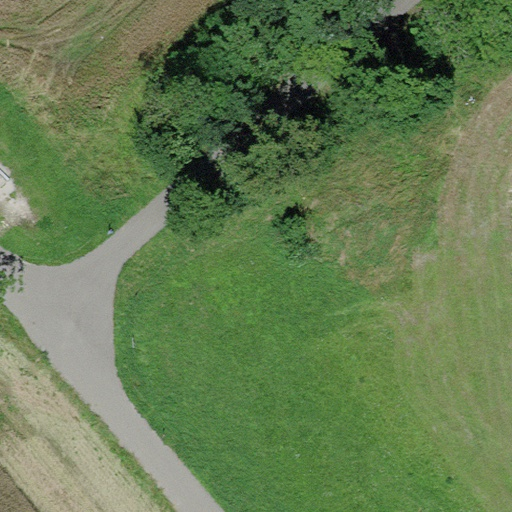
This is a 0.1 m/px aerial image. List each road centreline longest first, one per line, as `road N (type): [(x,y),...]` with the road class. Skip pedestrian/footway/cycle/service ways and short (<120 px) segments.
road 1 (track): [(52,319),(413,0)]
road 2 (track): [(52,319),(100,392),(201,511)]
